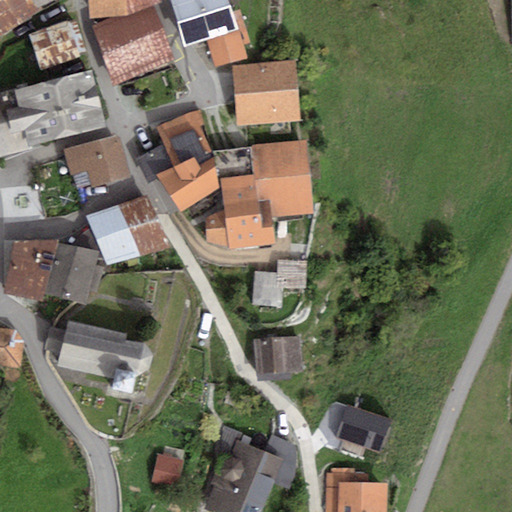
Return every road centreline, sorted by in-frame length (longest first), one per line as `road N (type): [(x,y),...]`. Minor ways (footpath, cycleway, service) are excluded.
road 1 (track): [(149,193),(253,382),(303,428),(315,511)]
road 2 (residential): [(417,511),(511,283)]
road 3 (residential): [(0,299),(31,329),(50,386),(98,454),(106,511)]
road 4 (residential): [(120,132),(149,193),(67,223),(0,235)]
road 5 (residential): [(163,0),(203,96),(118,125)]
road 6 (residential): [(83,0),(118,125)]
road 7 (residential): [(0,166),(120,132)]
